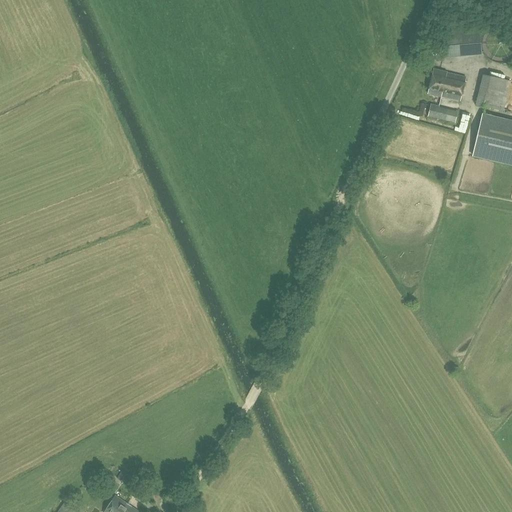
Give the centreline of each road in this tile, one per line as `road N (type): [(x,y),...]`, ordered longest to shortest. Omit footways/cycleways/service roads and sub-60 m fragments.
road 1 (track): [(385,109),(264,379)]
road 2 (track): [(247,408),(177,511)]
